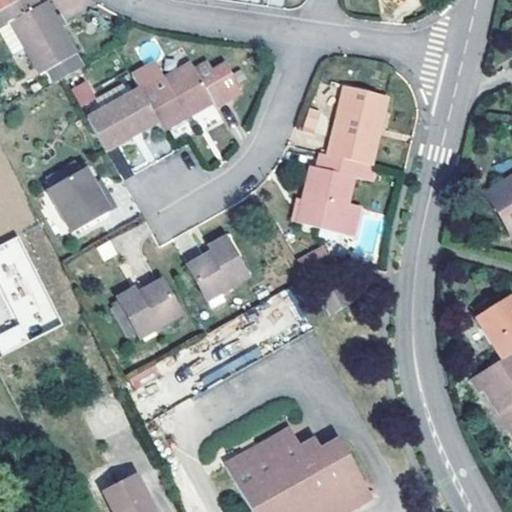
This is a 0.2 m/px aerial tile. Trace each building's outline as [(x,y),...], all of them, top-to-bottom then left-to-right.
[(0,27),(12,21),(27,48),(42,74),(49,70),(56,83),(65,78),(84,67),(62,29),(55,16),(47,3),(39,7),(35,0),(18,0),(0,10),(0,27)] [(0,0),(0,10),(18,0),(0,0)] [(60,13),(55,16),(62,29),(67,26),(60,13)] [(0,33),(13,55),(27,48),(12,21),(0,27),(0,33)] [(160,122),(164,129),(213,100),(216,106),(229,98),(228,96),(241,88),(227,64),(213,71),(208,62),(195,69),(191,64),(142,92),(160,122)] [(71,89),(82,108),(97,99),(86,80),(71,89)] [(92,104),(97,113),(135,92),(129,82),(92,104)] [(346,88),(328,156),(366,165),(370,166),(387,98),(346,88)] [(140,89),(135,92),(97,113),(87,119),(106,151),(160,122),(142,92),(140,89)] [(307,112),(304,127),(313,130),(317,115),(307,112)] [(328,156),(321,154),(318,169),(312,168),(299,223),(341,233),(355,236),(362,207),(347,204),(353,179),(362,181),(366,165),(328,156)] [(47,178),(51,186),(80,170),(76,163),(47,178)] [(73,233),(109,212),(93,184),(84,168),(80,170),(51,186),(47,188),(73,233)] [(504,231),(509,228),(511,226),(511,176),(482,194),(504,231)] [(102,179),(93,184),(109,212),(119,207),(102,179)] [(0,352),(61,327),(22,236),(0,245),(0,352)] [(217,287),(220,294),(248,277),(226,238),(210,248),(214,253),(189,267),(204,294),(217,287)] [(310,277),(333,264),(328,254),(319,254),(303,263),(310,277)] [(130,337),(138,333),(141,337),(168,321),(165,316),(177,309),(162,283),(137,296),(134,290),(119,299),(123,305),(133,323),(124,327),(130,337)] [(207,300),(220,294),(217,287),(204,294),(207,300)] [(351,305),(341,288),(323,298),(332,315),(351,305)] [(511,295),(475,318),(500,359),(511,353),(511,352),(511,295)] [(133,323),(123,305),(115,309),(124,327),(133,323)] [(181,315),(177,309),(165,316),(168,321),(181,315)] [(484,389),(494,405),(499,402),(511,423),(511,353),(500,359),(471,377),(480,392),(484,389)] [(155,362),(125,372),(131,388),(160,379),(155,362)] [(511,434),(511,423),(499,402),(494,405),(511,434)] [(290,430),(224,466),(249,511),(311,511),(315,510),(316,511),(347,511),(361,504),(363,496),(366,488),(339,441),(321,451),(318,445),(312,442),(300,449),(290,430)] [(156,511),(138,476),(105,494),(115,511),(156,511)] [(372,498),(366,488),(363,496),(361,504),(372,498)]
